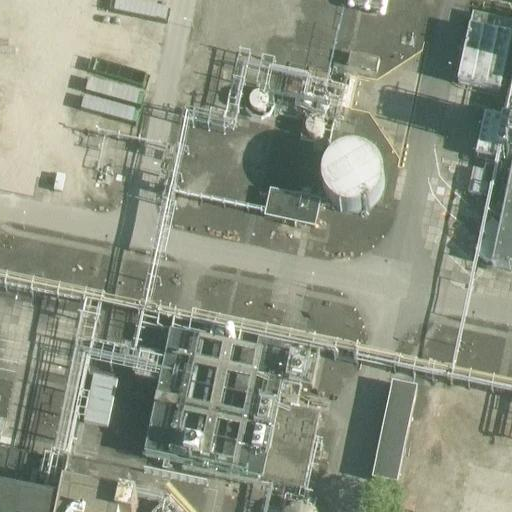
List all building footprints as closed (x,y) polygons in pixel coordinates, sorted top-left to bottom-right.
[(360,10),(362,0),(351,0),(350,7),(350,9),(350,11),(352,12),(353,13),(355,13),(357,13),(359,12),(360,10)] [(376,12),(378,0),(367,0),(365,10),(365,11),(366,13),(367,15),(368,16),(370,16),(372,16),(374,15),(375,14),(376,12)] [(383,0),(381,13),(381,15),(382,17),(383,18),(385,18),(387,18),(388,18),(390,17),(391,15),(393,0),(383,0)] [(511,23),(473,16),(458,85),(501,94),(511,40),(511,23)] [(379,62),(350,56),(348,67),(377,73),(379,62)] [(303,104),(303,105),(303,106),(304,107),(305,108),(305,109),(306,109),(307,110),(308,110),(309,110),(311,109),(312,109),(313,108),(313,107),(314,106),(314,105),(314,104),(314,103),(313,102),(313,100),(312,100),(311,99),(310,99),(309,99),(308,99),(306,99),(305,99),(305,100),(304,101),(303,102),(303,103),(303,104)] [(319,106),(319,107),(319,108),(319,109),(320,110),(320,111),(321,112),(322,113),(324,113),(326,113),(327,113),(328,112),(329,111),(329,110),(330,109),(330,108),(330,107),(330,106),(330,105),(329,103),(327,102),(326,102),(325,102),(323,102),(322,102),(321,102),(321,103),(320,104),(319,105),(319,106)] [(511,122),(485,117),(476,159),(511,166),(511,180),(494,266),(511,269),(511,122)] [(306,132),(306,133),(306,135),(307,136),(308,138),(309,139),(311,140),(312,141),(314,141),(316,141),(318,141),(320,140),(322,139),(323,137),(324,136),(325,134),(325,133),(325,131),(325,129),(324,128),(324,127),(323,126),(322,124),(321,123),(319,122),(317,122),(315,122),(313,122),(311,123),(309,124),(308,125),(307,126),(306,127),(306,128),(306,130),(306,132)] [(325,195),(326,197),(327,200),(328,202),(330,204),(332,206),(334,208),(336,209),(338,211),(341,212),(343,213),(346,214),(349,214),(351,215),(354,215),(357,215),(360,214),(362,213),(365,213),(367,212),(370,210),(372,209),(374,207),(376,205),(378,203),(379,201),(381,199),(382,196),(383,194),(384,191),(384,188),(385,186),(385,183),(385,180),(384,178),(384,175),(383,172),(382,170),(380,167),(379,165),(377,163),(375,161),(373,159),(371,158),(369,156),(366,155),(364,154),(361,153),(358,153),(356,152),(353,152),(350,153),(348,153),(345,154),(342,154),(340,156),(338,157),(335,158),(333,160),(331,162),(329,164),(328,166),(326,168),(325,171),(324,173),(323,176),(323,179),(323,181),(322,184),(323,187),(323,189),(324,192),(325,195)] [(321,203),(271,193),(265,220),(316,231),(321,203)] [(206,335),(206,333),(205,332),(203,331),(201,331),(199,331),(198,332),(197,334),(197,335),(197,337),(198,338),(200,339),(201,340),(203,339),(204,338),(206,337),(206,336),(206,335)] [(225,339),(225,337),(224,336),(223,335),(222,334),(220,334),(219,335),(217,336),(217,337),(216,338),(216,339),(217,341),(218,342),(219,343),(221,343),(222,343),(224,342),(225,341),(225,340),(225,339)] [(307,491),(311,467),(321,417),(280,408),(285,384),(316,389),(322,356),(262,344),(260,355),(173,336),(167,364),(143,360),(139,377),(163,382),(148,457),(266,482),(307,491)] [(239,341),(238,339),(238,338),(236,337),(235,337),(234,337),(232,337),(231,338),(230,340),(230,341),(230,343),(231,344),(232,345),(234,346),(236,345),(237,345),(238,343),(239,342),(239,341)] [(425,384),(401,379),(380,475),(404,480),(425,384)] [(0,511),(138,511),(139,508),(125,505),(131,481),(71,469),(71,467),(0,452),(0,436),(3,437),(11,400),(0,397),(0,511)]
